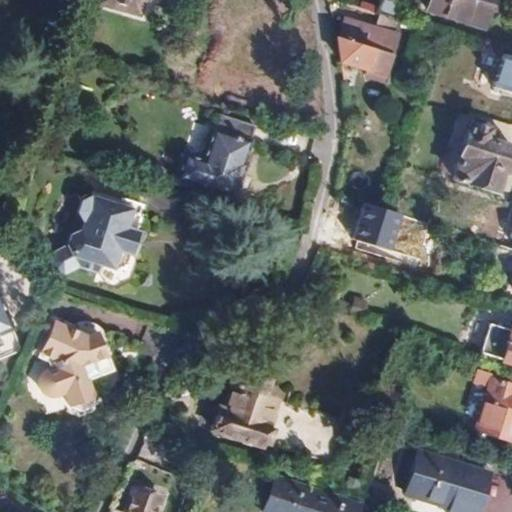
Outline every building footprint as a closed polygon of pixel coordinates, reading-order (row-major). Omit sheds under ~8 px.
[(141,0),(101,0),(101,4),(138,14),(141,0)] [(385,0),(381,0),(377,14),(397,21),(401,5),(385,0)] [(429,0),(426,10),(480,28),(489,0),(429,0)] [(342,24),(335,39),(387,56),(392,40),(342,24)] [(335,39),(339,64),(364,72),(368,63),(388,69),(391,57),(387,56),(335,39)] [(368,63),(364,72),(385,79),(388,69),(368,63)] [(243,166),(255,128),(218,117),(203,161),(184,156),(176,181),(236,200),(246,167),(243,166)] [(488,130),(469,123),(451,178),(493,192),(500,171),(504,173),(511,147),(485,138),(488,130)] [(74,256),(61,262),(59,271),(63,280),(68,282),(73,283),(86,276),(106,283),(110,272),(119,276),(122,275),(123,274),(132,276),(137,260),(141,262),(144,253),(140,251),(142,244),(146,246),(150,237),(144,235),(149,221),(140,219),(140,217),(99,204),(90,209),(86,219),(91,228),(88,237),(79,242),(74,256)] [(511,317),(499,363),(511,366),(511,317)] [(88,366),(99,361),(90,339),(78,343),(45,327),(31,357),(46,365),(42,372),(35,377),(31,383),(30,388),(32,394),(35,398),(41,401),(49,401),(55,397),(62,411),(73,416),(80,412),(87,402),(79,384),(92,379),(88,366)] [(46,365),(31,357),(29,362),(36,365),(42,372),(46,365)] [(104,374),(99,361),(88,366),(92,379),(104,374)] [(231,385),(260,396),(266,378),(238,367),(231,385)] [(99,396),(92,379),(79,384),(87,402),(99,396)] [(511,391),(511,387),(488,380),(472,430),(511,443),(511,394),(511,395),(511,391)] [(273,401),(260,396),(231,385),(221,410),(217,407),(209,430),(257,448),(258,444),(264,446),(268,432),(263,429),(273,401)] [(477,511),(488,476),(417,455),(404,496),(450,510),(448,511),(477,511)] [(275,479),(263,511),(356,511),(358,508),(275,479)] [(132,490),(123,511),(154,511),(159,500),(132,490)]
